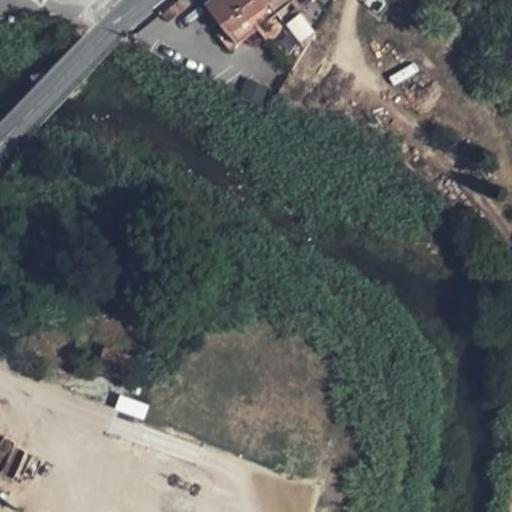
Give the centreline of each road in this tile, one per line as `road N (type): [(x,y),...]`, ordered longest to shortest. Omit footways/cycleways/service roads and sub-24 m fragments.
road 1 (track): [(354,0),(346,39),(358,81),(443,158),(511,241)]
road 2 (track): [(0,376),(214,458),(250,488),(259,511)]
road 3 (tertiary): [(0,145),(146,0)]
